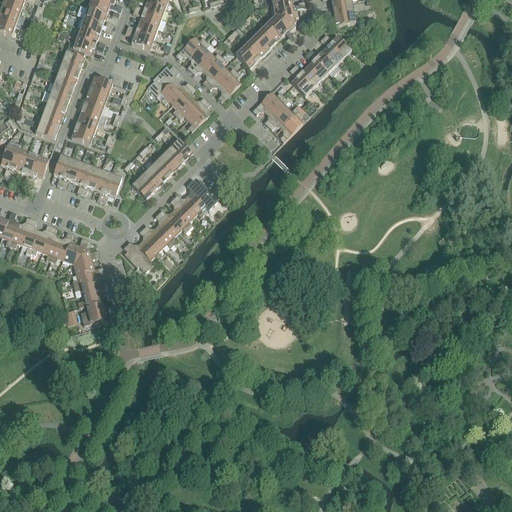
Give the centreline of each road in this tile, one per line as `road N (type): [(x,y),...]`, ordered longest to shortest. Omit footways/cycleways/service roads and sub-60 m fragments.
road 1 (residential): [(41,204),(91,66),(109,72),(118,46)]
road 2 (residential): [(232,121),(317,33),(313,0)]
road 3 (residential): [(232,121),(173,65),(118,46)]
road 4 (residential): [(112,253),(203,164)]
